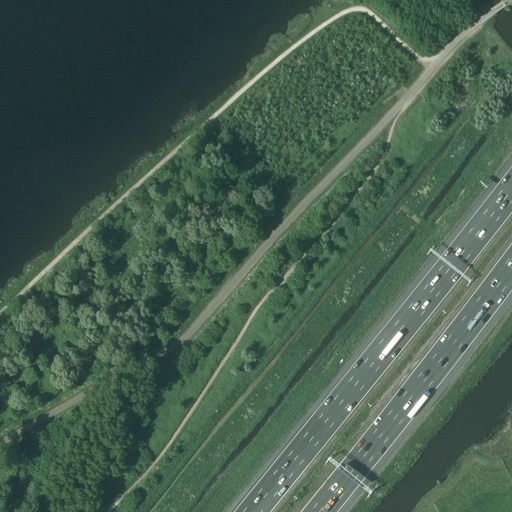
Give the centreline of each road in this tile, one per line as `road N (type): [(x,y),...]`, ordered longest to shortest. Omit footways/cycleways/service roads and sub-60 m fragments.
road 1 (unknown): [(110,511),(160,452),(269,285),(373,168),(393,110)]
road 2 (motorway): [(511,189),(252,511)]
road 3 (motorway): [(321,511),(511,268)]
